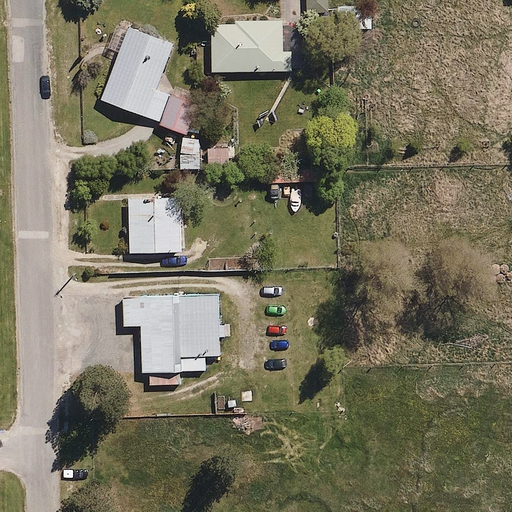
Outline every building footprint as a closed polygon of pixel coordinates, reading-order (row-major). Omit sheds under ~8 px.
[(284,22),(211,24),(212,71),(297,69),(296,51),(284,52),(284,22)] [(160,91),(178,45),(131,26),(103,97),(189,131),(199,106),(160,91)] [(234,143),(182,140),(181,167),(233,169),(234,143)] [(269,165),(269,182),(330,183),(330,166),(269,165)] [(129,194),(131,254),(186,252),(184,193),(129,194)] [(144,330),(146,386),(183,384),(183,372),(207,371),(206,357),(223,356),(221,292),(125,296),(126,330),(144,330)]
